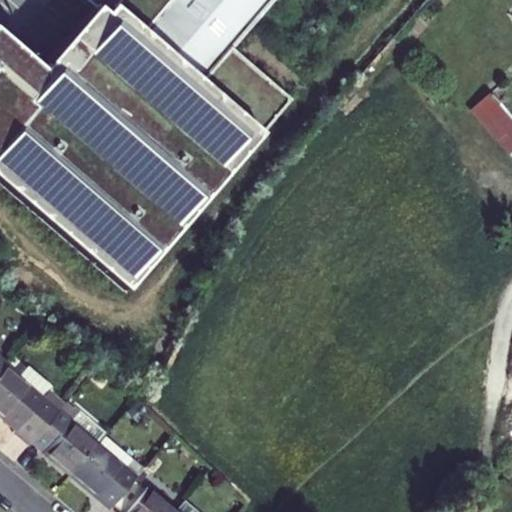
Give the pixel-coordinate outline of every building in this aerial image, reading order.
[(75,0),(88,11),(35,73),(0,42),(0,191),(116,291),(280,101),(218,48),(259,0),(75,0)] [(511,123),(511,69),(485,92),(511,123)] [(511,123),(485,92),(468,106),(511,157),(511,123)] [(55,417),(60,411),(45,399),(52,391),(27,370),(18,382),(3,369),(0,372),(0,419),(16,433),(12,437),(27,450),(34,441),(55,417)] [(55,417),(34,441),(44,450),(40,454),(71,479),(97,448),(105,439),(75,414),(70,420),(60,411),(55,417)] [(97,448),(71,479),(99,503),(110,511),(113,508),(134,484),(144,473),(105,439),(97,448)] [(134,484),(113,508),(117,511),(173,511),(147,490),(145,493),(134,484)]
